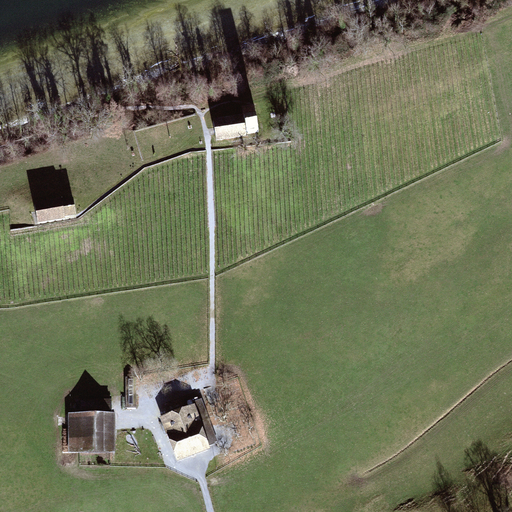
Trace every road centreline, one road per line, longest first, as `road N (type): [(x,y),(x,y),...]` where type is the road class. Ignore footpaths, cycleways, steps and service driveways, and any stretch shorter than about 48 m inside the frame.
road 1 (track): [(198,113),(209,149),(213,377)]
road 2 (track): [(198,113),(127,107),(0,148)]
road 3 (track): [(213,377),(148,403),(171,464),(201,474)]
